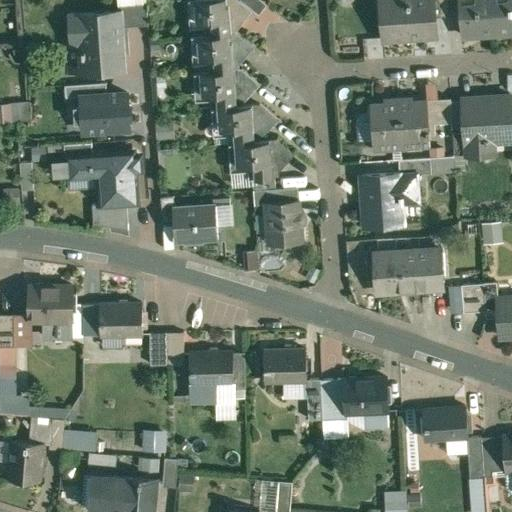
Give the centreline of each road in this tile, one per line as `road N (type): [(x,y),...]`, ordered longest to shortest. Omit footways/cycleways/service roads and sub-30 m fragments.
road 1 (residential): [(0,238),(103,253),(331,317)]
road 2 (residential): [(331,317),(326,57)]
road 3 (residential): [(331,317),(511,377)]
road 4 (residential): [(511,62),(326,57)]
